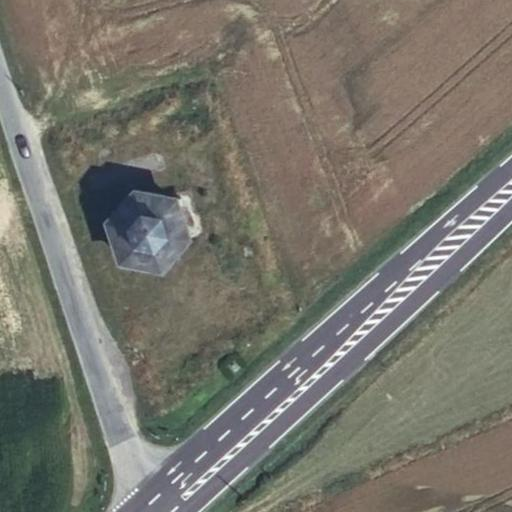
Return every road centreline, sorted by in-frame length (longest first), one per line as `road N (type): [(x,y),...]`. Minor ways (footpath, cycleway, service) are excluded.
road 1 (primary): [(151,511),(511,183)]
road 2 (tertiary): [(147,511),(0,82)]
